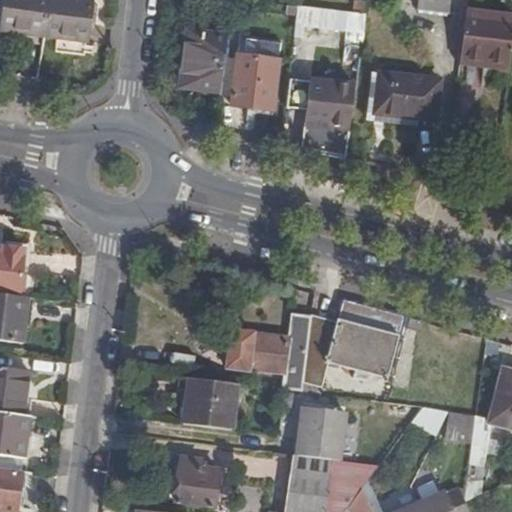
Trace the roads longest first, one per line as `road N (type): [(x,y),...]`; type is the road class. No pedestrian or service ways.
road 1 (secondary): [(155,206),(511,302)]
road 2 (secondary): [(511,264),(212,185),(169,159)]
road 3 (residential): [(79,511),(113,220)]
